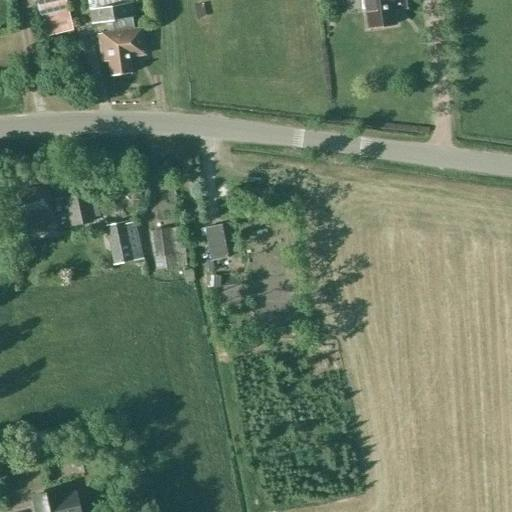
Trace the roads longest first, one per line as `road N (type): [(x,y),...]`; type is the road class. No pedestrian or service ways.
road 1 (tertiary): [(0,128),(188,124),(511,166)]
road 2 (track): [(174,124),(160,0)]
